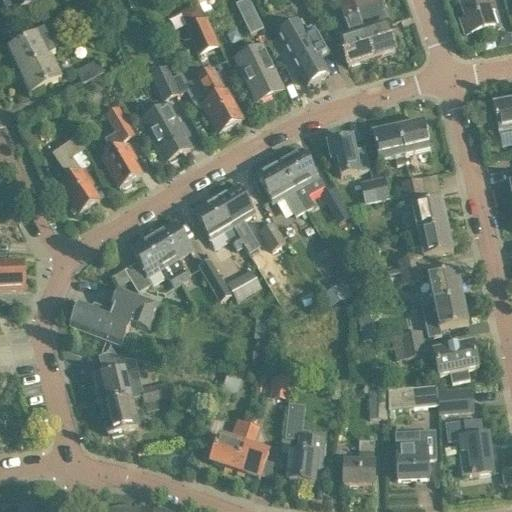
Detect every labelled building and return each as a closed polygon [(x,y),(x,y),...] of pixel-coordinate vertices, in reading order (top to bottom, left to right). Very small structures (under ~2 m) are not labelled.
[(0,0),(0,3),(6,18),(10,17),(12,22),(30,15),(28,10),(43,4),(41,0),(0,0)] [(351,0),(347,0),(337,3),(349,39),(339,42),(348,69),(371,62),(355,12),(351,0)] [(458,0),(465,19),(460,21),(465,36),(471,34),(471,35),(494,26),(484,0),(458,0)] [(249,1),(236,7),(251,37),(264,31),(249,1)] [(379,4),(355,12),(371,62),(395,54),(379,4)] [(22,46),(8,53),(19,75),(50,59),(50,60),(55,57),(44,36),(74,21),(67,7),(16,33),(22,46)] [(205,22),(186,31),(198,59),(218,50),(205,22)] [(279,36),(277,37),(307,89),(329,76),(321,61),(331,55),(318,27),(307,33),(301,23),(288,31),(285,29),(279,32),(279,36)] [(506,36),(493,39),(496,52),(509,50),(506,36)] [(261,50),(236,62),(256,107),(282,95),(261,50)] [(50,59),(19,75),(31,98),(61,82),(50,60),(50,59)] [(97,63),(76,74),(82,87),(104,76),(97,63)] [(166,71),(151,78),(164,105),(179,99),(178,98),(171,83),(166,71)] [(181,77),(171,83),(178,98),(179,98),(180,98),(186,95),(195,109),(200,111),(203,109),(219,137),(242,124),(225,95),(212,73),(187,87),(181,77)] [(511,103),(492,107),(498,137),(511,134),(511,103)] [(144,124),(142,126),(149,139),(151,138),(158,151),(156,152),(163,165),(165,164),(166,166),(168,165),(170,167),(180,162),(179,159),(191,153),(185,142),(188,141),(181,129),(180,129),(176,122),(168,108),(143,123),(144,124)] [(114,157),(102,164),(119,192),(141,180),(133,165),(136,163),(128,149),(125,150),(123,146),(135,139),(119,111),(106,118),(117,137),(106,143),(114,157)] [(424,125),(398,131),(404,160),(431,154),(424,125)] [(398,131),(371,137),(378,166),(404,160),(398,131)] [(76,142),(53,157),(70,183),(60,191),(78,219),(99,205),(90,190),(93,188),(84,174),(81,176),(71,161),(84,153),(76,142)] [(352,142),(327,147),(331,165),(336,164),(340,181),(360,177),(352,142)] [(302,154),(279,167),(306,215),(313,211),(307,200),(323,191),(302,154)] [(279,167),(256,179),(272,208),(284,201),(295,221),(306,215),(279,167)] [(385,182),(372,185),(377,205),(389,202),(385,182)] [(421,182),(400,187),(403,200),(424,195),(421,182)] [(372,185),(359,187),(363,207),(377,205),(372,185)] [(215,203),(243,250),(250,245),(245,235),(246,234),(241,225),(255,217),(238,189),(215,203)] [(334,191),(322,197),(338,225),(350,219),(334,191)] [(424,195),(403,200),(406,211),(412,210),(418,236),(447,230),(441,203),(426,207),(424,195)] [(215,203),(193,216),(209,244),(223,236),(228,245),(230,244),(236,254),(243,250),(215,203)] [(176,227),(153,240),(169,268),(192,255),(176,227)] [(285,247),(272,227),(260,234),(272,255),(285,247)] [(447,230),(418,236),(423,262),(453,255),(447,230)] [(137,266),(124,274),(137,296),(151,288),(147,282),(161,273),(166,283),(168,282),(174,292),(181,288),(175,277),(169,268),(153,240),(130,254),(137,266)] [(418,260),(397,265),(400,277),(421,272),(418,260)] [(25,266),(0,266),(0,293),(25,292),(25,266)] [(210,266),(198,272),(218,307),(230,300),(210,266)] [(421,272),(400,277),(403,289),(423,285),(421,272)] [(251,275),(227,288),(237,305),(261,292),(251,275)] [(431,298),(419,300),(421,311),(426,310),(463,302),(457,275),(427,281),(431,298)] [(354,298),(350,293),(351,292),(345,282),(323,295),(331,308),(343,301),(345,303),(354,298)] [(79,307),(70,331),(112,347),(121,323),(140,330),(149,304),(108,290),(100,311),(94,309),(93,312),(79,307)] [(463,302),(426,310),(428,320),(436,319),(439,333),(468,327),(463,302)] [(421,335),(392,341),(394,352),(402,351),(423,347),(421,335)] [(253,353),(252,367),(268,369),(270,347),(262,346),(261,354),(253,353)] [(394,352),(384,353),(385,364),(396,364),(397,365),(425,360),(423,347),(402,351),(394,352)] [(472,347),(433,355),(439,380),(449,378),(452,388),(470,384),(468,374),(478,372),(472,347)] [(93,380),(100,409),(130,403),(142,400),(141,394),(133,364),(102,358),(99,359),(104,378),(93,380)] [(227,379),(213,417),(228,422),(242,384),(227,379)] [(262,382),(261,402),(286,403),(287,384),(262,382)] [(328,383),(327,400),(339,400),(340,384),(328,383)] [(171,387),(156,390),(158,402),(173,398),(171,387)] [(158,402),(156,390),(141,394),(142,400),(143,406),(158,402)] [(435,391),(388,395),(390,415),(437,411),(435,391)] [(471,393),(438,396),(439,418),(473,416),(471,393)] [(369,395),(368,422),(384,423),(385,396),(369,395)] [(130,403),(100,409),(108,439),(137,432),(130,403)] [(289,409),(286,442),(299,444),(298,457),(291,456),(288,484),(312,487),(314,472),(319,473),(322,446),(307,444),(308,437),(300,436),(303,411),(289,409)] [(219,440),(210,466),(234,474),(250,428),(236,423),(229,443),(219,440)] [(250,428),(234,474),(260,483),(268,457),(252,451),(259,431),(250,428)] [(419,443),(396,444),(397,484),(428,483),(427,464),(435,464),(434,436),(419,436),(419,443)] [(461,457),(459,458),(462,481),(492,477),(487,441),(460,444),(461,457)] [(343,465),(343,490),(373,491),(374,466),(371,466),(372,446),(358,446),(358,466),(343,465)]
